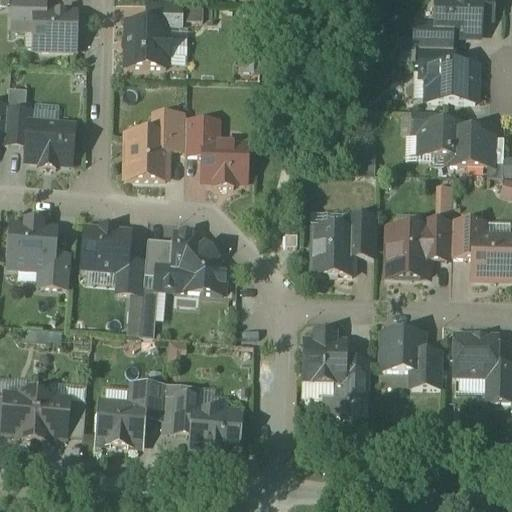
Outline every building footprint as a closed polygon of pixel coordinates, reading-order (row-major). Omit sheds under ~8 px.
[(26,2),(11,2),(10,31),(33,31),(34,19),(45,19),(45,2),(26,2)] [(491,6),(435,4),(434,32),(434,39),(450,39),(450,43),(478,44),(479,26),(490,26),(491,6)] [(181,11),(146,10),(145,30),(166,31),(166,33),(180,33),(181,11)] [(45,19),(34,19),(33,31),(33,57),(74,58),(75,20),(45,19)] [(145,30),(126,30),(125,74),(165,75),(165,62),(168,62),(168,46),(165,46),(166,33),(166,31),(145,30)] [(434,32),(414,32),(413,56),(418,56),(449,57),(450,43),(450,39),(434,39),(434,32)] [(413,57),(398,57),(398,66),(418,66),(418,56),(413,56),(413,57)] [(449,57),(418,56),(418,66),(418,79),(427,79),(427,72),(453,73),(454,57),(449,57)] [(453,73),(427,72),(427,79),(426,108),(474,110),(474,93),(476,91),(477,85),(475,83),(475,74),(453,73)] [(23,99),(8,98),(7,113),(7,116),(22,117),(23,99)] [(22,117),(7,116),(4,147),(3,152),(26,154),(28,129),(30,129),(30,118),(22,117)] [(439,121),(411,120),(411,142),(419,142),(419,132),(439,133),(439,121)] [(30,129),(28,129),(26,154),(25,169),(39,170),(39,174),(55,176),(55,172),(69,173),(72,133),(30,129)] [(475,140),(463,139),(463,134),(439,133),(419,132),(419,142),(418,162),(447,163),(446,173),(486,174),(490,174),(490,170),(491,144),(475,144),(475,140)] [(165,143),(127,143),(125,187),(164,187),(165,143)] [(245,151),(202,150),(201,189),(214,189),(213,193),(232,193),(233,189),(244,190),(245,151)] [(502,170),(490,170),(490,174),(486,174),(486,186),(502,186),(502,170)] [(511,190),(504,189),(501,200),(511,203),(511,190)] [(376,225),(344,224),(343,238),(353,239),(352,264),(375,265),(376,225)] [(50,276),(54,232),(11,229),(7,273),(50,276)] [(481,230),(451,229),(450,265),(471,266),(472,244),(481,244),(481,230)] [(447,232),(423,231),(423,239),(428,239),(427,267),(446,268),(447,232)] [(115,236),(98,235),(98,237),(85,236),(82,275),(118,278),(125,279),(126,267),(128,239),(115,238),(115,236)] [(343,238),(313,238),(311,281),(351,283),(352,264),(353,239),(343,238)] [(423,239),(387,238),(386,283),(426,285),(427,267),(428,239),(423,239)] [(194,243),(176,241),(175,249),(173,275),(156,274),(155,282),(155,296),(222,301),(224,276),(215,266),(203,253),(194,243)] [(511,244),(481,244),(472,244),(471,266),(471,285),(511,286),(511,244)] [(175,249),(146,247),(144,268),(143,283),(151,283),(152,282),(155,282),(156,274),(173,275),(175,249)] [(144,268),(126,267),(125,279),(118,278),(117,300),(142,302),(143,283),(144,268)] [(61,340),(21,337),(20,350),(60,353),(61,340)] [(334,340),(313,340),(313,347),(304,347),(303,389),(341,390),(343,390),(343,369),(344,348),(334,348),(334,340)] [(422,342),(381,341),(380,377),(411,378),(421,378),(422,359),(422,342)] [(495,344),(454,343),(454,347),(452,349),(452,362),(454,364),(453,383),(487,384),(494,384),(494,373),(495,344)] [(442,360),(422,359),(421,378),(411,378),(411,395),(441,396),(442,360)] [(368,369),(343,369),(343,390),(341,390),(340,405),(367,405),(368,369)] [(511,373),(494,373),(494,384),(487,384),(486,408),(511,409),(511,373)] [(19,402),(4,401),(4,405),(1,441),(16,442),(15,446),(33,447),(36,400),(19,399),(19,402)] [(54,402),(36,400),(33,447),(50,448),(50,445),(65,446),(68,410),(68,406),(53,405),(54,402)] [(196,405),(175,404),(175,406),(172,441),(191,443),(193,417),(195,417),(196,405)] [(175,406),(163,405),(160,440),(172,441),(175,406)] [(99,454),(140,455),(141,408),(101,406),(99,454)] [(85,411),(68,410),(65,446),(82,447),(85,411)] [(195,417),(193,417),(191,443),(190,456),(205,457),(205,460),(220,462),(220,458),(236,460),(239,421),(195,417)]
